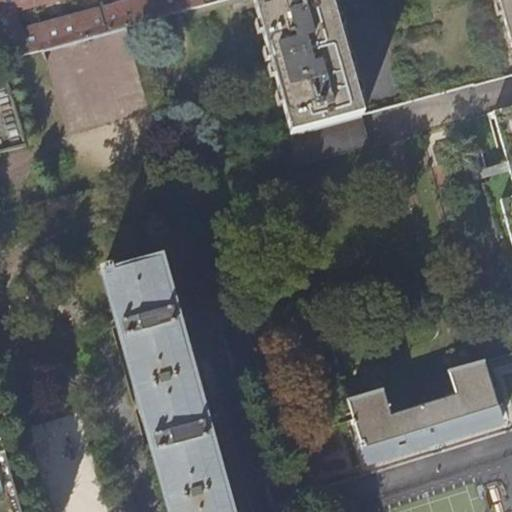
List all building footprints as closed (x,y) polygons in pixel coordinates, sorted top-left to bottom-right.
[(0,0),(0,53),(2,59),(218,0),(122,0),(24,26),(19,8),(47,0),(0,0)] [(330,0),(252,0),(290,135),(363,116),(330,0)] [(511,0),(496,0),(511,55),(511,0)] [(490,111),(511,105),(511,75),(483,84),(490,111)] [(511,105),(490,111),(511,188),(494,193),(511,255),(511,105)] [(385,110),(363,116),(290,135),(287,136),(294,165),(393,138),(385,110)] [(231,511),(162,256),(102,272),(167,511),(231,511)] [(349,401),(366,462),(435,441),(499,422),(496,412),(483,361),(450,371),(456,394),(390,414),(384,391),(349,401)] [(293,441),(302,474),(315,470),(305,438),(293,441)]
